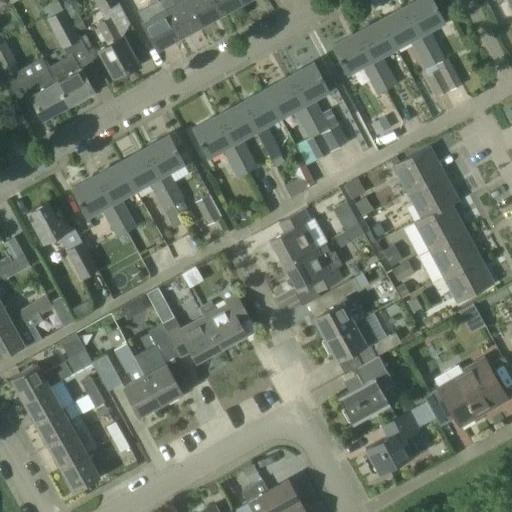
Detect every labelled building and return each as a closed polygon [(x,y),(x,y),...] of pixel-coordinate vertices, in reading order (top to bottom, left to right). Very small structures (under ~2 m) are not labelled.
[(47,17),(45,18),(62,49),(79,39),(77,35),(76,33),(70,22),(66,16),(63,10),(60,5),(58,0),(42,8),(45,13),(47,17)] [(66,16),(74,19),(79,16),(81,15),(81,7),(78,2),(74,0),(67,0),(64,2),(63,10),(66,16)] [(119,3),(117,0),(94,0),(101,13),(119,3)] [(199,26),(184,0),(183,0),(164,11),(178,38),(199,26)] [(221,15),(212,0),(184,0),(199,26),(221,15)] [(239,0),(212,0),(221,15),(242,3),(239,0)] [(432,0),(417,0),(405,7),(419,34),(430,29),(444,21),(432,0)] [(405,7),(381,19),(395,47),(410,39),(419,34),(405,7)] [(157,50),(178,38),(164,11),(142,23),(157,50)] [(79,16),(74,19),(70,22),(76,33),(85,28),(79,16)] [(111,17),(96,26),(107,45),(97,51),(113,77),(115,76),(118,82),(130,75),(127,69),(137,63),(111,17)] [(381,19),(357,32),(371,60),(381,55),(395,47),(381,19)] [(387,89),(357,32),(332,45),(347,72),(362,64),(377,93),(387,89)] [(0,69),(4,78),(19,70),(4,41),(0,43),(0,69)] [(449,91),(461,84),(447,57),(445,58),(437,43),(427,49),(434,63),(437,69),(441,76),(449,91)] [(425,68),(434,63),(427,49),(418,53),(425,68)] [(73,53),(46,67),(68,105),(94,91),(73,53)] [(313,62),(288,75),(319,132),(320,132),(330,151),(348,141),(330,109),(321,114),(313,98),(328,90),(313,62)] [(68,105),(46,67),(21,81),(42,119),(68,105)] [(389,69),(379,74),(387,89),(396,84),(389,69)] [(425,76),(437,97),(449,91),(441,76),(437,69),(425,76)] [(319,132),(288,75),(264,88),(280,117),(294,110),(309,138),(305,139),(316,159),(329,152),(319,132)] [(280,117),(264,88),(240,101),(256,130),(271,159),(280,154),(265,125),(280,117)] [(240,101),(216,114),(232,143),(241,138),(256,130),(240,101)] [(237,177),(247,172),(216,114),(192,127),(207,156),(222,148),(237,177)] [(370,124),(376,134),(390,127),(384,116),(370,124)] [(169,135),(144,148),(174,205),(183,200),(167,171),(183,162),(169,135)] [(392,166),(407,193),(443,173),(429,146),(392,166)] [(144,148),(120,161),(135,189),(149,182),(164,210),(174,205),(144,148)] [(240,157),(247,172),(256,167),(248,153),(240,157)] [(302,159),(291,165),(298,178),(285,185),(291,196),(306,188),(304,186),(314,181),(305,165),(302,159)] [(120,161),(96,174),(126,231),(135,226),(119,197),(135,189),(120,161)] [(407,193),(420,218),(421,219),(451,203),(458,199),(443,173),(407,193)] [(116,236),(126,231),(96,174),(71,187),(86,216),(101,208),(116,236)] [(220,218),(208,195),(195,202),(207,225),(220,218)] [(355,205),(362,217),(373,211),(366,199),(355,205)] [(47,201),(29,210),(34,219),(30,222),(43,245),(59,236),(67,250),(65,251),(81,279),(98,270),(74,227),(72,229),(67,220),(63,222),(60,217),(56,219),(47,201)] [(344,231),(358,223),(345,201),(332,208),(344,231)] [(451,203),(421,219),(420,218),(413,222),(428,249),(464,229),(451,203)] [(284,265),(314,248),(301,225),(308,221),(301,209),(278,222),(284,233),(270,240),(284,265)] [(248,212),(240,213),(241,221),(249,219),(248,212)] [(344,231),(345,233),(335,238),(341,248),(364,235),(364,234),(358,223),(344,231)] [(379,223),(372,227),(377,237),(384,233),(379,223)] [(391,232),(399,249),(408,245),(400,227),(391,232)] [(428,249),(442,275),(478,255),(464,229),(428,249)] [(2,244),(7,255),(8,256),(11,262),(24,254),(14,237),(2,244)] [(314,248),(284,265),(297,289),(310,282),(316,293),(341,279),(335,268),(341,264),(334,251),(330,253),(325,243),(314,249),(314,248)] [(402,262),(394,247),(382,253),(390,268),(402,262)] [(11,262),(10,262),(16,273),(30,265),(24,254),(11,262)] [(478,255),(442,275),(456,302),(493,282),(478,255)] [(0,277),(2,281),(14,274),(16,273),(10,262),(0,267),(0,277)] [(185,286),(199,279),(192,265),(178,273),(185,286)] [(402,266),(392,271),(399,283),(408,278),(402,266)] [(328,309),(313,317),(325,339),(363,318),(357,307),(346,313),(342,304),(347,301),(344,296),(359,288),(354,278),(321,295),(328,309)] [(402,299),(410,295),(404,285),(396,289),(402,299)] [(145,293),(134,300),(140,312),(152,306),(145,293)] [(199,308),(204,316),(220,347),(244,334),(239,324),(250,318),(236,294),(225,300),(227,304),(216,309),(211,301),(199,308)] [(47,295),(33,303),(39,315),(53,307),(50,302),(47,295)] [(60,296),(50,302),(53,307),(64,327),(74,321),(60,296)] [(0,328),(11,322),(0,301),(0,328)] [(25,322),(39,315),(33,303),(18,311),(22,317),(11,322),(0,328),(0,356),(23,344),(17,333),(27,327),(25,322)] [(431,321),(424,309),(410,316),(417,329),(431,321)] [(173,318),(162,324),(166,331),(167,331),(180,356),(190,351),(195,361),(220,347),(204,316),(180,329),(173,318)] [(377,342),(363,318),(325,339),(337,361),(354,351),(361,364),(400,343),(394,333),(377,342)] [(180,356),(167,331),(166,331),(162,324),(148,332),(155,345),(163,360),(178,353),(180,357),(180,356)] [(126,343),(113,350),(121,363),(126,373),(128,371),(134,382),(123,388),(139,416),(160,404),(135,359),(133,356),(126,343)] [(155,345),(133,356),(135,359),(160,404),(181,393),(163,361),(163,360),(155,345)] [(9,378),(22,401),(48,387),(91,363),(85,350),(41,374),(35,364),(9,378)] [(121,384),(106,354),(92,362),(108,391),(121,384)] [(388,375),(377,356),(354,369),(362,383),(337,397),(352,425),(389,405),(376,382),(388,375)] [(506,398),(484,359),(462,371),(460,367),(455,366),(436,377),(434,381),(437,385),(436,386),(442,397),(428,404),(439,425),(453,417),(458,425),(506,398)] [(88,394),(97,389),(90,376),(81,381),(88,394)] [(35,424),(61,409),(48,387),(22,401),(35,424)] [(97,389),(88,394),(95,407),(104,402),(97,389)] [(35,424),(48,446),(73,432),(61,409),(35,424)] [(386,437),(366,449),(379,473),(419,451),(409,433),(417,429),(407,411),(380,426),(386,437)] [(113,439),(122,434),(115,422),(106,426),(113,439)] [(153,430),(154,442),(174,442),(174,430),(153,430)] [(86,454),(73,432),(48,446),(60,469),(86,454)] [(129,447),(122,434),(113,439),(120,452),(129,447)] [(99,477),(86,454),(60,469),(73,492),(99,477)] [(245,476),(256,471),(251,463),(241,468),(245,476)] [(279,511),(300,501),(287,478),(267,489),(261,480),(241,491),(252,511),(279,511)] [(219,488),(215,480),(207,485),(212,493),(219,488)] [(279,511),(305,511),(300,501),(279,511)]
